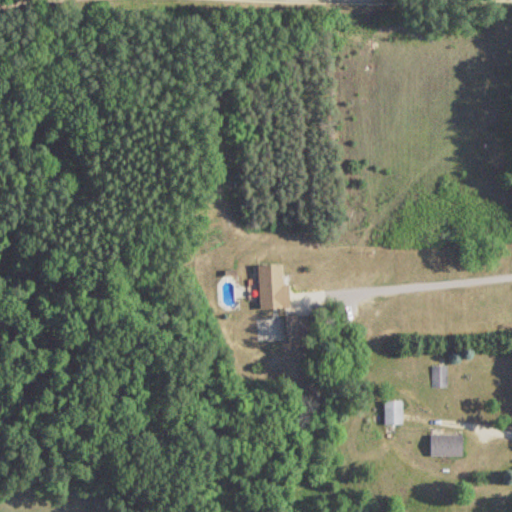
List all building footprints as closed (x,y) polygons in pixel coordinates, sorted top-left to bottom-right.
[(259,266),(261,310),(289,308),(287,264),(259,266)] [(287,336),(314,336),(314,316),(287,316),(287,336)] [(432,387),(448,387),(448,366),(432,366),(432,387)] [(403,402),(385,402),(385,426),(403,426),(403,402)] [(463,435),(430,435),(430,456),(463,456),(463,435)]
